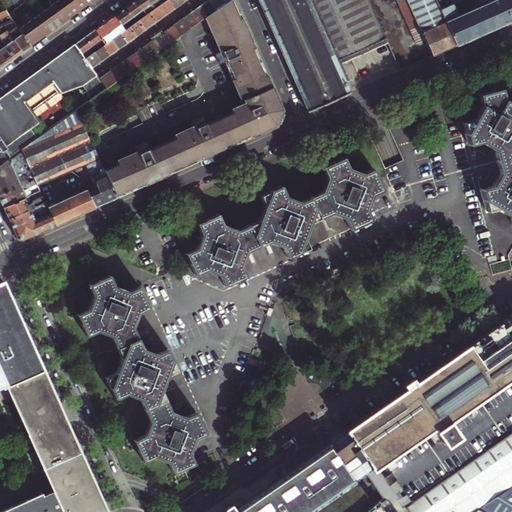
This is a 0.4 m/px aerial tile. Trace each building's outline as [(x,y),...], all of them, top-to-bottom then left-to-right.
[(65,21),(69,18),(87,5),(93,0),(59,0),(19,29),(21,32),(30,46),(45,35),(65,21)] [(207,17),(205,18),(209,28),(218,48),(220,52),(217,54),(221,63),(224,61),(240,96),(243,104),(235,108),(228,112),(229,115),(201,127),(198,121),(188,125),(190,129),(182,132),(170,138),(172,140),(145,152),(142,146),(132,151),(133,154),(128,156),(114,162),(115,166),(109,168),(104,171),(117,199),(122,196),(124,195),(174,173),(202,161),(226,150),(239,144),(288,122),(259,57),(238,9),(234,0),(230,0),(225,4),(216,10),(207,17)] [(124,8),(131,18),(141,10),(135,0),(130,4),(124,8)] [(134,0),(135,0),(141,10),(149,5),(153,10),(156,8),(150,0),(134,0)] [(176,9),(169,0),(167,0),(166,1),(160,5),(167,15),(172,12),(176,9)] [(185,3),(182,0),(169,0),(176,9),(180,6),(185,3)] [(210,1),(209,1),(216,10),(225,4),(221,0),(212,0),(211,1),(210,1)] [(370,5),(368,0),(258,0),(308,112),(343,96),(350,93),(335,62),(386,40),(370,5)] [(407,0),(368,0),(370,5),(386,40),(399,71),(432,57),(407,0)] [(456,46),(440,10),(435,0),(407,0),(432,57),(456,46)] [(440,10),(456,46),(494,29),(511,21),(511,0),(496,0),(458,17),(453,4),(440,10)] [(201,7),(207,17),(216,10),(209,1),(205,3),(201,7)] [(1,4),(0,4),(0,21),(5,19),(10,16),(9,14),(6,11),(5,10),(1,4)] [(167,15),(160,5),(159,6),(156,8),(153,10),(150,13),(157,24),(159,23),(158,22),(162,19),(167,15)] [(192,13),(199,23),(205,18),(207,17),(201,7),(196,10),(192,13)] [(113,16),(120,25),(131,18),(124,8),(119,12),(113,16)] [(157,24),(150,13),(145,16),(138,20),(146,31),(151,27),(154,25),(154,26),(157,24)] [(183,19),(190,29),(199,23),(192,13),(187,16),(183,19)] [(103,23),(110,32),(114,38),(117,36),(121,33),(124,31),(123,29),(120,25),(113,16),(108,19),(103,23)] [(174,26),(181,35),(190,29),(183,19),(179,22),(174,26)] [(141,34),(146,31),(138,20),(135,23),(129,27),(137,37),(141,34)] [(94,30),(101,39),(110,32),(103,23),(98,26),(94,30)] [(165,31),(163,33),(170,43),(181,35),(174,26),(169,29),(165,32),(165,31)] [(8,34),(12,38),(21,32),(19,29),(17,27),(8,34)] [(121,33),(128,44),(132,41),(137,37),(129,27),(127,29),(124,31),(121,33)] [(84,37),(90,46),(94,52),(103,46),(105,44),(101,39),(94,30),(89,33),(84,37)] [(21,32),(12,38),(21,53),(26,49),(30,46),(21,32)] [(21,53),(12,38),(8,34),(8,33),(0,37),(0,40),(12,58),(16,55),(21,53)] [(112,40),(119,50),(123,47),(128,44),(121,33),(117,36),(114,38),(113,39),(112,40)] [(152,41),(159,51),(170,43),(163,33),(160,34),(161,35),(158,37),(152,41)] [(81,53),(90,46),(84,37),(79,40),(74,44),(81,53)] [(12,58),(0,40),(0,57),(4,64),(9,61),(12,58)] [(119,50),(112,40),(105,44),(103,46),(110,56),(115,53),(119,50)] [(148,44),(144,48),(150,57),(159,51),(152,41),(148,44)] [(0,139),(12,156),(21,149),(38,137),(32,129),(40,123),(33,113),(25,102),(52,81),(61,93),(66,89),(74,87),(81,86),(83,87),(92,99),(106,89),(99,79),(95,74),(92,69),(85,59),(81,53),(74,44),(46,64),(18,84),(0,97),(0,139)] [(106,59),(110,56),(103,46),(94,52),(101,63),(106,59)] [(135,54),(141,63),(150,57),(144,48),(140,50),(135,54)] [(101,63),(94,52),(85,59),(92,69),(97,66),(101,63)] [(132,70),(141,63),(135,54),(130,57),(126,60),(132,70)] [(132,70),(126,60),(122,63),(117,67),(124,76),(132,70)] [(124,76),(117,67),(113,70),(108,73),(115,82),(124,76)] [(115,82),(108,73),(104,76),(99,79),(106,89),(115,82)] [(33,113),(61,93),(52,81),(25,102),(33,113)] [(511,104),(506,101),(502,89),(490,92),(480,95),(484,106),(480,113),(475,121),(464,124),(471,147),(482,144),(487,147),(494,151),(502,174),(497,181),(493,188),(482,191),(489,213),(500,210),(511,216),(511,104)] [(38,137),(21,149),(35,180),(37,184),(38,186),(72,171),(86,164),(99,159),(89,138),(76,110),(74,112),(46,131),(38,137)] [(0,139),(0,144),(9,158),(12,156),(0,139)] [(0,163),(9,158),(0,144),(0,163)] [(0,194),(35,180),(21,149),(12,156),(9,158),(0,163),(0,194)] [(326,186),(323,193),(317,196),(315,197),(312,198),(302,203),(288,197),(283,187),(261,196),(266,207),(263,216),(261,221),(257,223),(244,229),(239,231),(232,229),(225,227),(220,215),(198,224),(204,236),(197,250),(187,255),(191,263),(196,275),(207,270),(222,276),(226,286),(248,276),(243,266),(250,251),(253,250),(266,244),(270,242),(285,248),(289,258),(311,248),(306,238),(311,223),(324,217),(327,216),(332,213),(344,218),(347,219),(352,230),(374,220),(368,209),(373,195),(384,190),(377,173),(375,169),(365,174),(350,169),(345,158),(324,168),(329,179),(326,186)] [(96,188),(87,192),(94,208),(101,205),(112,200),(117,199),(104,171),(99,159),(86,164),(96,188)] [(0,201),(1,203),(3,207),(25,198),(26,197),(23,191),(29,188),(37,184),(35,180),(0,194),(0,201)] [(31,195),(29,188),(23,191),(26,197),(30,195),(31,195)] [(47,207),(56,225),(66,221),(86,212),(94,208),(87,192),(86,190),(47,207)] [(6,215),(8,219),(45,202),(40,191),(37,192),(39,197),(32,200),(33,202),(28,205),(25,198),(3,207),(6,215)] [(33,202),(32,200),(30,195),(26,197),(25,198),(28,205),(33,202)] [(47,207),(45,202),(8,219),(13,230),(17,239),(19,240),(21,240),(31,236),(40,232),(56,225),(47,207)] [(493,276),(511,269),(508,258),(489,264),(493,276)] [(129,291),(115,287),(110,275),(88,285),(93,295),(88,309),(77,314),(87,336),(97,331),(106,334),(112,336),(115,344),(116,347),(121,358),(116,372),(106,377),(115,398),(126,393),(133,396),(136,397),(140,399),(142,403),(147,416),(150,421),(148,425),(147,428),(144,435),(134,439),(144,461),(153,457),(169,463),(173,473),(185,468),(195,464),(189,453),(196,439),(207,434),(197,412),(186,417),(171,412),(169,407),(163,394),(161,390),(168,375),(178,371),(168,349),(158,354),(143,349),(136,334),(133,328),(140,313),(150,308),(141,286),(129,291)] [(48,502),(55,511),(106,511),(43,370),(3,282),(0,283),(0,377),(1,377),(5,387),(8,386),(57,497),(48,502)] [(267,316),(272,317),(275,309),(270,307),(267,316)] [(511,336),(511,313),(469,344),(479,359),(511,336)] [(511,336),(479,359),(469,344),(415,382),(412,378),(407,381),(402,385),(405,389),(357,423),(344,431),(372,471),(377,468),(433,429),(445,446),(459,436),(449,422),(511,378),(511,336)] [(249,363),(260,367),(261,368),(261,369),(263,369),(264,369),(265,369),(266,369),(267,368),(268,367),(268,366),(268,364),(268,363),(267,362),(266,361),(265,361),(264,361),(263,361),(251,357),(249,363)] [(331,441),(327,443),(353,482),(364,474),(383,500),(372,508),(375,511),(411,511),(407,505),(411,502),(390,472),(383,476),(377,468),(372,471),(344,431),(341,434),(336,437),(331,441)] [(473,511),(511,486),(511,432),(461,468),(411,502),(407,505),(411,511),(473,511)] [(353,482),(327,443),(291,469),(242,503),(233,509),(230,504),(224,509),(224,510),(225,511),(344,511),(333,495),(353,482)] [(511,511),(511,486),(473,511),(511,511)] [(55,511),(48,502),(24,511),(55,511)]
